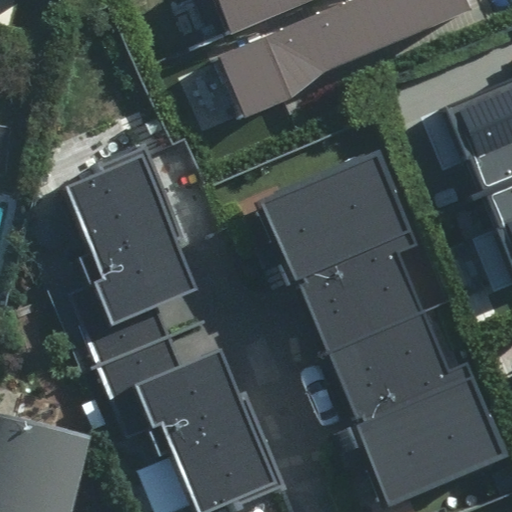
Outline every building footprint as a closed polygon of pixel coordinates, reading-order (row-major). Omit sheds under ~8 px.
[(199,45),(229,113),(480,4),(477,0),(215,0),(230,32),(199,45)] [(511,78),(425,115),(500,292),(511,287),(511,78)] [(196,280),(136,138),(55,171),(98,273),(74,283),(135,427),(153,419),(192,511),(204,511),(286,478),(223,328),(181,346),(160,295),(196,280)] [(254,191),(384,503),(505,453),(375,141),(254,191)] [(59,511),(79,442),(0,420),(0,511),(59,511)]
